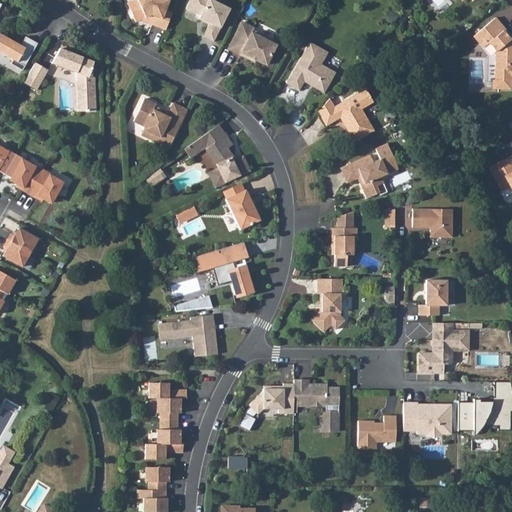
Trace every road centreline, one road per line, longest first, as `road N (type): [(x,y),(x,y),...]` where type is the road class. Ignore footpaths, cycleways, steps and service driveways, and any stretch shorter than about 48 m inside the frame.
road 1 (residential): [(49,0),(234,109),(269,149),(287,205),(285,255),(247,349)]
road 2 (residential): [(247,349),(206,424),(189,511)]
road 3 (residential): [(247,349),(371,355),(385,373)]
